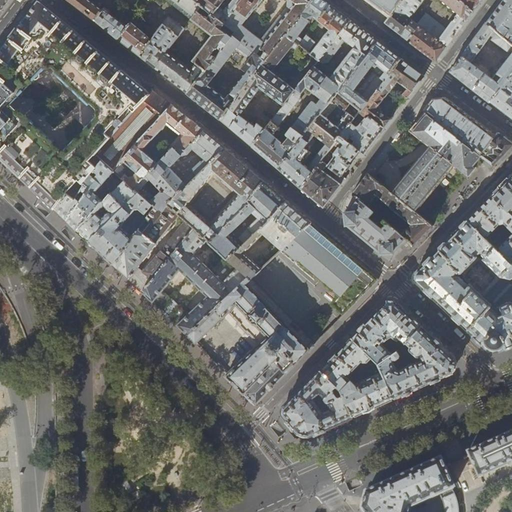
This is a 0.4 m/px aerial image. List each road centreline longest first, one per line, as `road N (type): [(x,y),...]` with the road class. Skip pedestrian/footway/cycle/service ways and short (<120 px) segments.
road 1 (residential): [(54,0),(323,220)]
road 2 (residential): [(238,436),(392,280)]
road 3 (primary): [(315,475),(500,392)]
road 4 (residential): [(436,74),(323,220)]
road 5 (primary): [(238,436),(118,319)]
road 6 (primary): [(76,348),(83,511)]
road 7 (primary): [(118,319),(0,216)]
road 8 (residential): [(392,280),(500,392)]
road 9 (primary): [(0,217),(56,291),(76,348)]
road 10 (residential): [(436,74),(336,0)]
